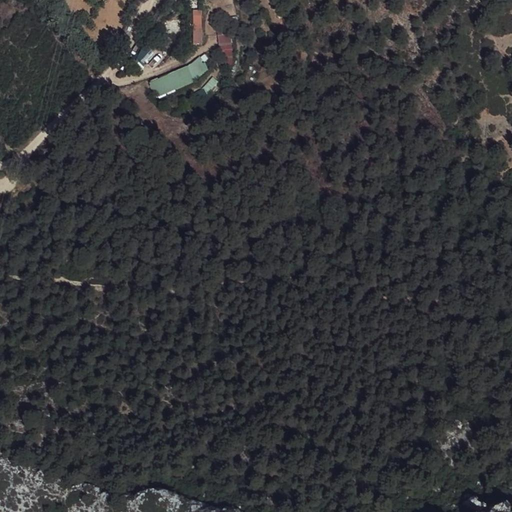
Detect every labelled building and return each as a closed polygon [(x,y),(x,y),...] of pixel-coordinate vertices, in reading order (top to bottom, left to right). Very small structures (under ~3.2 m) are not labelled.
[(192,43),(201,43),(201,10),(193,9),(192,43)] [(239,27),(237,16),(228,17),(230,27),(239,27)] [(216,28),(219,52),(233,51),(230,27),(216,28)] [(201,55),(189,64),(151,82),(157,96),(199,80),(210,69),(207,60),(203,61),(201,55)] [(213,76),(201,89),(207,94),(219,82),(213,76)]
